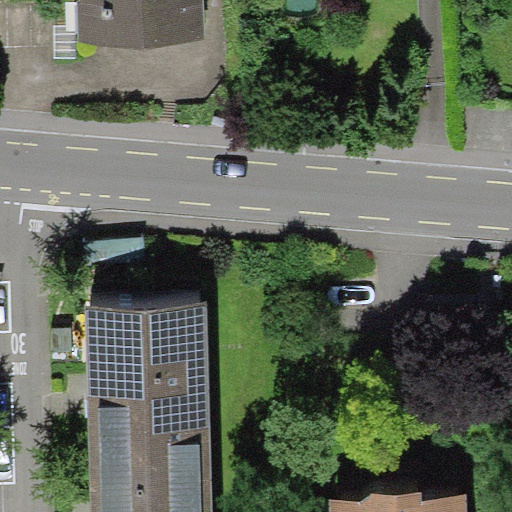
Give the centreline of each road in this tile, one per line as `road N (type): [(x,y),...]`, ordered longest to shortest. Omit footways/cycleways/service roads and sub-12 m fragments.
road 1 (tertiary): [(511,205),(16,163)]
road 2 (residential): [(24,511),(16,163)]
